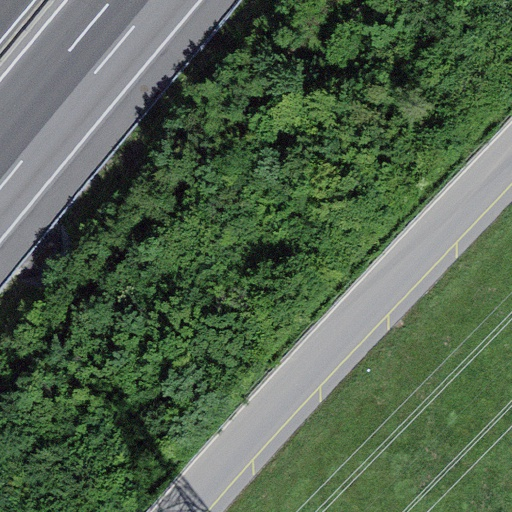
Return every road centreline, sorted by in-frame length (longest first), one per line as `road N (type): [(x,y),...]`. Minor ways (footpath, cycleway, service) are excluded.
road 1 (unclassified): [(511,160),(190,511)]
road 2 (motorway): [(0,157),(130,0)]
